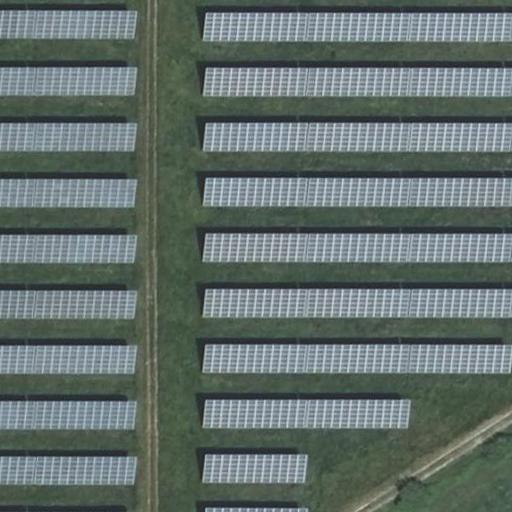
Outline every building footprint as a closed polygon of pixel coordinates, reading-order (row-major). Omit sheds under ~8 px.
[(230,37),(231,11),(201,11),(201,37),(230,37)] [(132,16),(0,14),(0,43),(131,45),(132,16)] [(228,90),(229,66),(201,65),(200,90),(228,90)] [(0,100),(133,102),(133,74),(0,71),(0,100)] [(201,120),(201,147),(227,148),(228,120),(201,120)] [(0,153),(133,154),(133,125),(0,124),(0,153)] [(0,209),(132,211),(133,183),(0,181),(0,209)] [(202,232),(201,259),(233,260),(234,233),(202,232)] [(417,258),(511,258),(511,238),(496,239),(496,250),(445,250),(446,233),(417,233),(417,258)] [(0,265),(133,268),(133,239),(0,237),(0,265)] [(0,319),(132,321),(133,290),(0,288),(0,319)] [(317,370),(509,371),(509,344),(359,344),(359,360),(317,360),(317,370)] [(0,347),(0,376),(132,377),(132,349),(0,347)] [(200,424),(405,429),(405,401),(200,397),(200,424)] [(132,401),(0,399),(0,427),(132,429),(132,401)] [(200,481),(302,481),(302,453),(200,452),(200,481)] [(132,457),(0,456),(0,481),(132,481),(132,457)]
